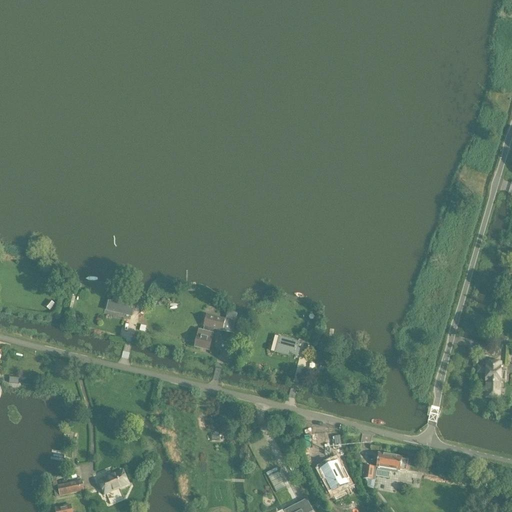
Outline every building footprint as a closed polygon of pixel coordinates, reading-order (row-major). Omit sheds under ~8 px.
[(135,309),(137,304),(114,299),(111,312),(131,316),(133,309),(135,309)] [(232,333),(237,314),(228,312),(225,320),(206,315),(203,327),(205,327),(203,332),(199,331),(195,347),(209,351),(214,329),(222,331),(223,331),(232,333)] [(296,356),(299,343),(281,338),(279,347),(289,350),(289,352),(290,353),(289,354),(296,356)] [(320,362),(325,345),(320,344),(315,361),(320,362)] [(478,367),(477,373),(479,373),(479,374),(482,374),(482,373),(486,374),(485,383),(486,383),(485,399),(499,399),(501,363),(486,362),(486,367),(478,367)] [(378,454),(376,468),(380,469),(379,471),(390,473),(397,475),(398,472),(399,472),(400,471),(407,472),(408,461),(401,460),(402,458),(378,454)] [(333,459),(329,460),(329,461),(328,461),(328,462),(328,463),(329,465),(327,466),(326,465),(320,467),(320,468),(324,479),(321,480),(325,492),(332,490),(333,491),(343,488),(340,478),(343,477),(340,467),(336,468),(333,459)] [(374,468),(360,466),(361,475),(365,476),(364,480),(368,485),(367,488),(373,489),(374,481),(372,481),(374,468)] [(104,496),(129,486),(123,471),(98,482),(104,496)] [(55,497),(84,491),(82,481),(53,488),(55,497)] [(313,511),(307,500),(284,511),(283,511),(313,511)]
